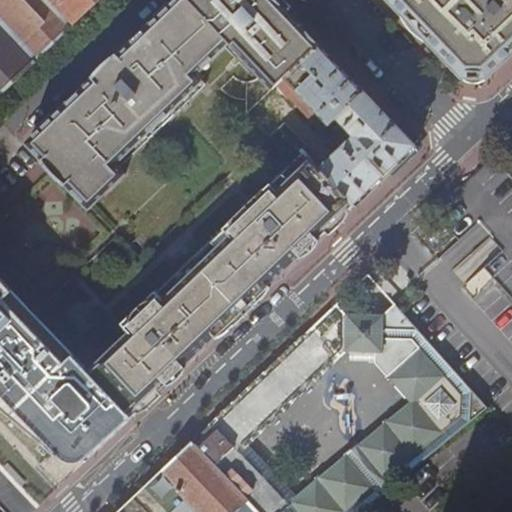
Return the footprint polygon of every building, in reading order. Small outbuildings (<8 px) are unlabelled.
[(0,0),(0,94),(98,0),(0,0)] [(287,76),(322,41),(282,0),(178,0),(114,63),(31,143),(93,206),(127,174),(121,168),(116,162),(133,148),(137,152),(185,106),(182,103),(202,82),(197,76),(193,71),(214,53),(217,56),(231,44),(274,89),(287,76)] [(511,53),(511,0),(391,0),(465,77),(486,78),(511,53)] [(383,176),(418,143),(361,82),(322,41),(287,76),(330,121),(337,115),(354,132),(320,165),(356,201),(383,176)] [(197,76),(217,56),(214,53),(193,71),(197,76)] [(206,88),(202,82),(182,103),(185,106),(206,88)] [(116,162),(121,168),(137,152),(133,148),(116,162)] [(339,216),(356,201),(320,165),(304,150),(251,201),(159,288),(158,286),(123,319),(130,327),(111,345),(109,348),(111,349),(92,369),(133,413),(163,384),(271,281),(339,216)] [(511,176),(496,158),(484,169),(435,214),(511,299),(511,176)] [(93,451),(133,413),(92,369),(66,342),(0,270),(0,403),(54,450),(62,455),(73,460),(84,460),(93,451)] [(397,426),(426,458),(490,408),(404,313),(395,305),(382,317),(344,315),(335,305),(313,326),(340,356),(344,352),(373,354),(372,364),(407,403),(392,416),(400,424),(397,426)] [(294,511),(397,426),(400,424),(392,416),(296,496),(288,503),(242,454),(249,447),(340,356),(313,326),(248,388),(136,494),(118,511),(294,511)] [(294,511),(359,511),(426,458),(397,426),(294,511)] [(296,496),(249,447),(242,454),(288,503),(296,496)]
